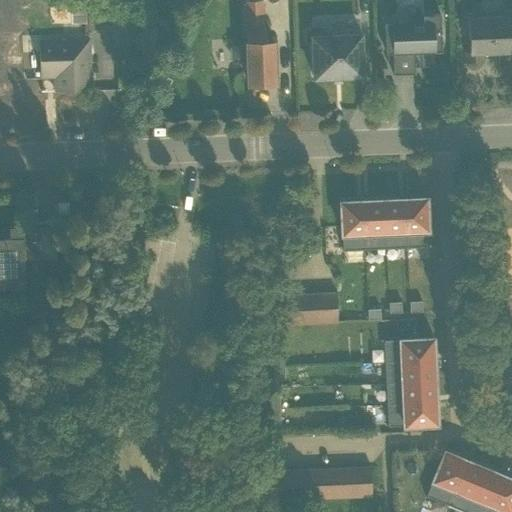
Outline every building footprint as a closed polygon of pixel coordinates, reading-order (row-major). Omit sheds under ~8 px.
[(502,83),(511,82),(511,10),(507,10),(507,16),(466,18),(469,70),(486,69),(485,56),(500,55),(502,83)] [(419,68),(440,67),(440,14),(421,15),(421,25),(384,26),(384,62),(391,62),(391,75),(415,74),(414,55),(419,55),(419,68)] [(311,83),(364,80),(362,34),(309,36),(311,83)] [(54,90),(93,88),(90,37),(36,40),(38,77),(53,76),(54,90)] [(245,90),(276,89),(275,42),(243,43),(245,90)] [(0,45),(0,92),(16,92),(16,74),(7,75),(6,45),(0,45)] [(394,230),(407,230),(406,192),(384,193),(385,230),(394,230)] [(417,230),(430,229),(429,192),(406,192),(407,230),(417,230)] [(350,231),(362,231),(361,193),(339,194),(339,231),(350,231)] [(374,231),(385,230),(384,193),(361,193),(362,231),(374,231)] [(0,284),(20,285),(20,254),(52,254),(51,222),(6,222),(6,234),(0,234),(0,284)] [(407,230),(394,230),(395,257),(417,256),(417,230),(407,230)] [(375,257),(374,231),(362,231),(350,231),(350,245),(346,246),(346,258),(375,257)] [(335,292),(282,295),(284,326),(337,323),(335,292)] [(432,356),(431,334),(396,336),(397,346),(398,358),(432,356)] [(398,358),(397,346),(385,347),(385,343),(372,344),(373,370),(398,369),(398,358)] [(434,378),(432,356),(398,358),(398,369),(399,380),(434,378)] [(435,400),(434,378),(399,380),(400,389),(401,402),(435,400)] [(401,402),(400,389),(375,391),(377,418),(402,417),(401,402)] [(437,422),(435,400),(401,402),(402,417),(402,425),(437,422)] [(427,507),(438,511),(441,511),(464,458),(444,450),(431,481),(440,485),(435,498),(432,496),(427,507)] [(454,511),(461,494),(471,498),(484,467),(464,458),(441,511),(454,511)] [(370,467),(253,472),(255,503),(371,497),(370,467)] [(476,511),(488,511),(504,475),(484,467),(471,498),(480,502),(476,511)] [(501,511),(503,511),(511,511),(511,478),(504,475),(488,511),(501,511)]
